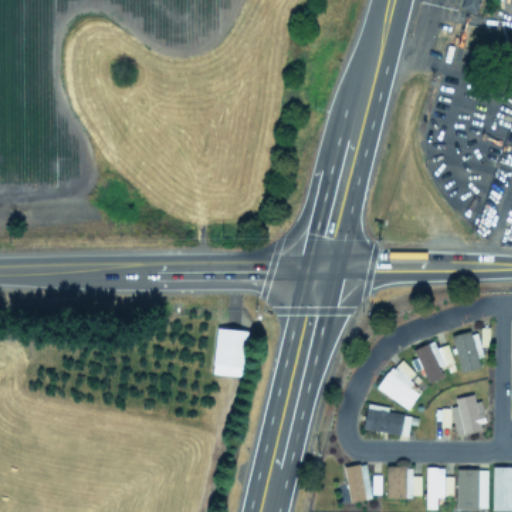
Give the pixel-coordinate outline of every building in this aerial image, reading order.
[(462,0),(460,8),(475,13),(478,0),(462,0)] [(247,331),(216,327),(210,372),(241,376),(247,331)] [(476,356),(481,355),(476,330),(451,335),(459,371),(478,367),(476,356)] [(425,382),(442,376),(438,365),(452,361),(446,343),(435,347),(433,341),(413,347),(425,382)] [(418,372),(394,358),(376,389),(407,408),(418,390),(410,385),(418,372)] [(484,421),(480,400),(473,401),(472,393),(453,397),(455,405),(449,406),(455,435),(480,430),(478,422),(484,421)] [(387,406),(365,403),(362,428),(406,435),(408,423),(416,425),(417,416),(386,412),(387,406)] [(439,426),(448,426),(449,407),(439,407),(439,426)] [(420,496),(419,475),(410,475),(410,465),(385,466),(385,496),(420,496)] [(490,509),(511,509),(511,465),(491,465),(490,509)] [(424,508),(434,508),(434,495),(451,495),(452,475),(442,475),(442,466),(425,466),(424,508)] [(486,508),(486,469),(456,468),(455,507),(486,508)]
